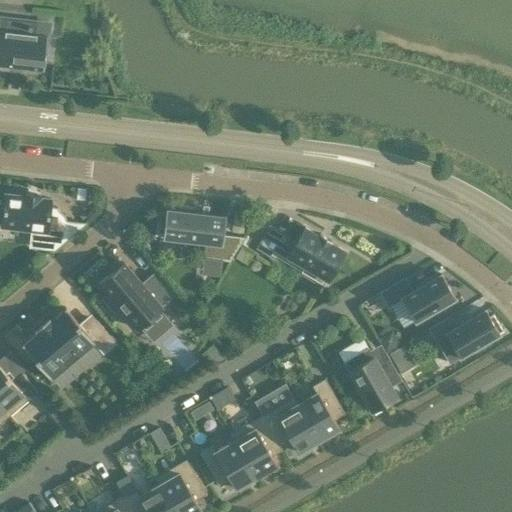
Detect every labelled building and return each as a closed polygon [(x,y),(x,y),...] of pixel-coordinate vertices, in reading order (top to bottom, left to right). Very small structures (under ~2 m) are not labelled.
[(0,65),(12,66),(12,64),(20,65),(20,67),(42,70),(43,70),(47,34),(48,23),(32,21),(30,21),(28,32),(0,29),(0,65)] [(64,218),(62,215),(55,209),(52,208),(49,208),(50,198),(40,197),(40,195),(36,194),(36,197),(28,196),(28,194),(24,193),(24,195),(5,193),(1,224),(45,229),(43,248),(51,249),(52,250),(86,222),(85,221),(82,223),(64,221),(64,218)] [(243,236),(223,234),(225,214),(165,207),(162,238),(204,243),(202,257),(229,260),(243,236)] [(327,279),(344,250),(331,242),(332,240),(319,233),(318,234),(304,226),(293,246),(285,241),(286,240),(267,229),(256,247),(275,258),(279,251),(299,263),(295,270),(321,285),(325,278),(327,279)] [(241,246),(235,256),(246,263),(253,252),(241,246)] [(161,306),(176,293),(159,273),(144,286),(123,261),(98,282),(107,293),(102,298),(115,313),(120,308),(137,328),(162,307),(161,306)] [(415,320),(455,297),(441,273),(411,290),(404,277),(380,291),(388,305),(402,297),(415,320)] [(115,342),(95,318),(83,328),(64,306),(50,317),(48,315),(33,328),(35,330),(20,342),(50,377),(92,341),(102,353),(115,342)] [(499,333),(499,332),(503,330),(493,313),(489,315),(485,308),(456,325),(450,315),(429,327),(449,362),(499,333)] [(403,344),(389,353),(400,372),(415,364),(403,344)] [(215,346),(207,352),(215,362),(223,355),(215,346)] [(396,396),(390,386),(400,379),(388,358),(377,364),(368,348),(344,362),(371,410),(372,409),(374,413),(386,406),(384,402),(396,396)] [(0,404),(8,414),(37,390),(21,372),(12,380),(0,366),(0,404)] [(292,395),(317,439),(338,427),(333,419),(344,412),(324,377),(311,384),(315,391),(297,402),(293,395),(292,395)] [(292,395),(261,414),(281,449),(292,442),(297,451),(317,439),(292,395)] [(208,400),(201,404),(206,412),(213,408),(208,400)] [(0,421),(8,414),(0,404),(0,421)] [(64,414),(56,421),(63,430),(72,423),(64,414)] [(261,414),(230,432),(255,475),(275,463),(270,455),(281,449),(261,414)] [(157,426),(148,430),(157,449),(166,445),(157,426)] [(234,487),(255,475),(230,432),(229,432),(233,439),(214,450),(210,443),(198,450),(218,485),(230,479),(234,487)] [(186,457),(154,476),(174,511),(191,511),(199,508),(194,499),(206,492),(186,457)] [(115,481),(122,494),(134,487),(127,474),(115,481)] [(122,494),(132,511),(174,511),(154,476),(153,476),(157,483),(138,494),(134,487),(122,494)] [(132,511),(122,494),(91,511),(132,511)]
